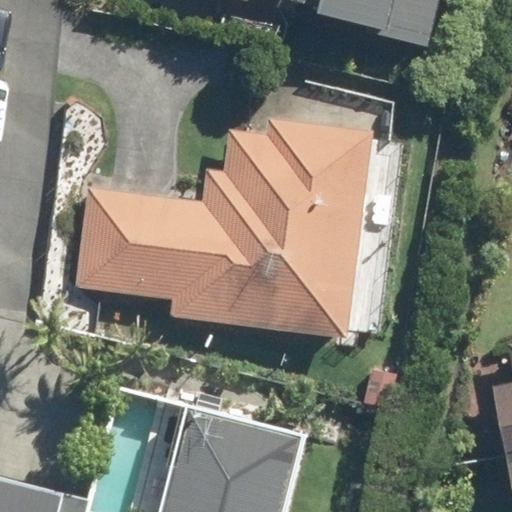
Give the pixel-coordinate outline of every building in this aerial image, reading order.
[(339,11),(394,25),(393,28),(446,41),(455,0),(314,0),(341,6),(339,11)] [(89,283),(185,295),(184,313),(358,334),(383,131),(281,119),(280,134),(241,130),(236,170),(217,169),(214,201),(101,187),(89,283)] [(161,309),(96,295),(88,332),(152,347),(161,309)] [(169,322),(164,347),(196,353),(200,328),(169,322)] [(98,511),(102,499),(0,474),(0,511),(302,511),(324,429),(200,401),(172,511),(98,511)]
